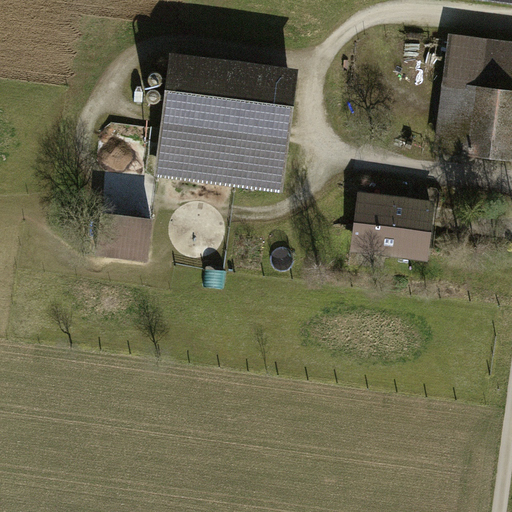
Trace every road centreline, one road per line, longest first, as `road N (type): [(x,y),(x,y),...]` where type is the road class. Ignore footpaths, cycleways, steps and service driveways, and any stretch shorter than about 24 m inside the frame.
road 1 (track): [(325,62),(168,35),(100,85),(71,152),(112,195),(262,217),(304,204),(354,159)]
road 2 (track): [(511,22),(400,12),(338,37),(314,81),(327,139),(354,159)]
road 3 (track): [(354,159),(511,179)]
